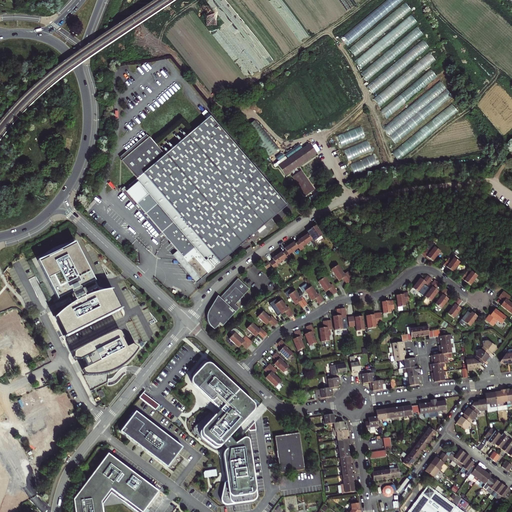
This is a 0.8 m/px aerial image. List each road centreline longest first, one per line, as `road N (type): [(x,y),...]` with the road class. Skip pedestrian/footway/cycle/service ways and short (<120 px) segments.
road 1 (residential): [(240,372),(285,327),(332,303),(386,291),(418,269),(434,271),(475,301)]
road 2 (residential): [(186,322),(78,453),(54,511)]
road 3 (residential): [(350,200),(325,208),(237,269),(186,322)]
road 4 (unclassified): [(69,212),(186,322)]
road 5 (primary): [(66,190),(87,130),(80,72)]
